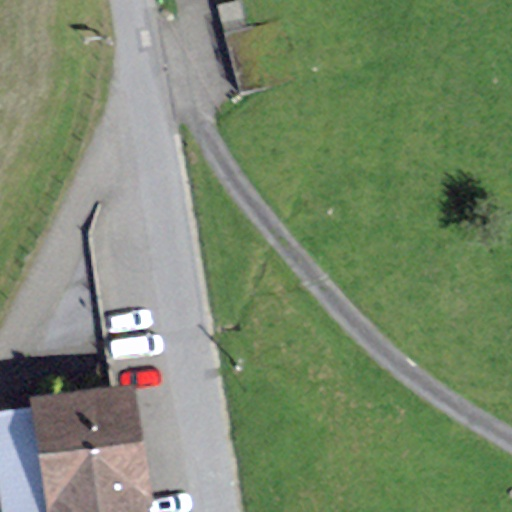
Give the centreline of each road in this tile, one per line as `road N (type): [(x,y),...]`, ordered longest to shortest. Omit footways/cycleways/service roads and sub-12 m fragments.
road 1 (unclassified): [(223,511),(136,0)]
road 2 (track): [(511,442),(403,370),(271,228),(191,110),(154,96)]
